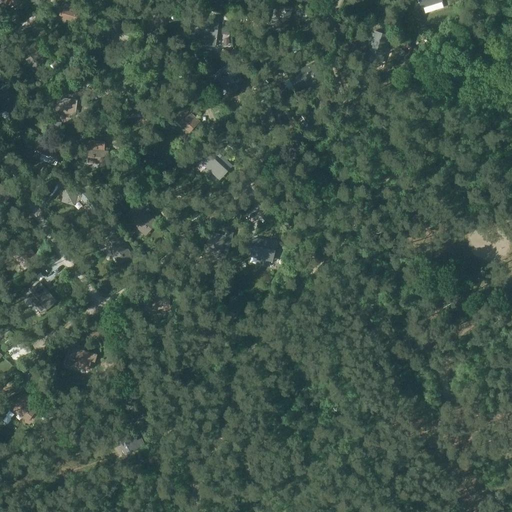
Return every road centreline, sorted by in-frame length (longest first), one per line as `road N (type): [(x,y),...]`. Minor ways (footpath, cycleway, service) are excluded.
road 1 (track): [(151,419),(104,299),(361,84),(315,31),(332,0)]
road 2 (unknown): [(231,368),(359,213),(426,155),(492,0)]
road 3 (track): [(189,232),(138,182),(85,108),(98,68),(152,26)]
road 4 (track): [(261,171),(157,40),(150,21),(161,0)]
road 5 (track): [(104,299),(0,147)]
road 6 (unknown): [(195,511),(193,477),(228,418),(231,368)]
